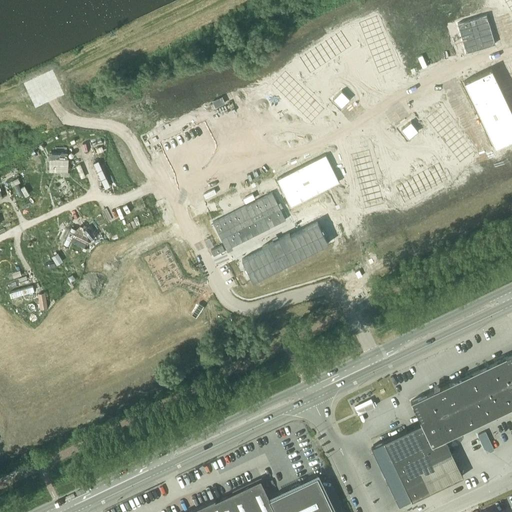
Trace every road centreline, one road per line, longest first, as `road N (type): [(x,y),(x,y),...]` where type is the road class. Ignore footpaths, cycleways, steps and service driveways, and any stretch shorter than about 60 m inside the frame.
road 1 (tertiary): [(305,385),(57,503)]
road 2 (tertiary): [(76,511),(312,399)]
road 3 (track): [(0,105),(220,0)]
road 4 (tertiary): [(511,288),(305,385)]
road 5 (tertiary): [(312,399),(511,305)]
road 6 (unclassified): [(365,511),(312,399)]
